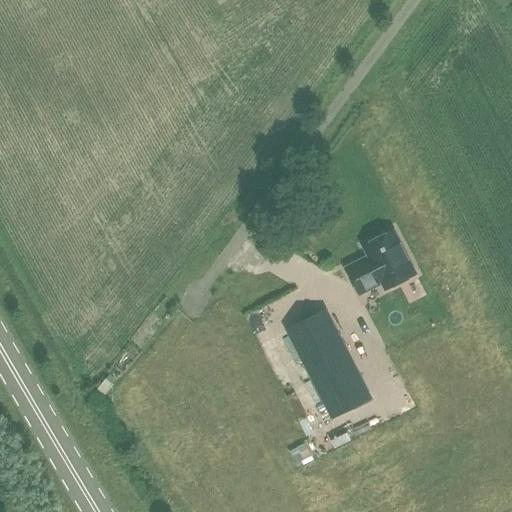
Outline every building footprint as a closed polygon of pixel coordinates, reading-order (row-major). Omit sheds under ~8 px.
[(369,256),(347,268),(360,294),(383,282),(386,289),(415,273),(393,231),(364,246),(369,256)] [(270,308),(281,304),(275,290),(264,294),(270,308)] [(273,311),(282,330),(299,322),(289,303),(273,311)] [(370,397),(326,311),(288,330),(333,416),(370,397)] [(205,407),(211,429),(229,425),(213,367),(174,378),(183,413),(205,407)] [(389,415),(415,406),(406,380),(391,385),(395,396),(384,399),(389,415)] [(160,393),(150,398),(159,416),(169,411),(160,393)] [(290,451),(298,467),(314,460),(305,443),(290,451)] [(231,482),(238,496),(257,488),(250,474),(231,482)]
